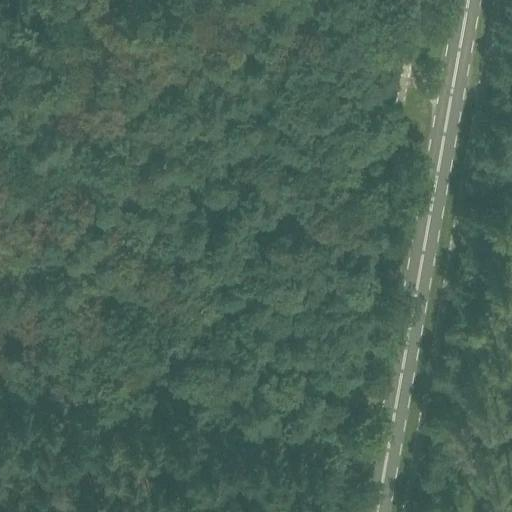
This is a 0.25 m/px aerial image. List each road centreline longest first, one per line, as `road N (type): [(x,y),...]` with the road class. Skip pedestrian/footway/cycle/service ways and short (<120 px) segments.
road 1 (secondary): [(380,511),(470,0)]
road 2 (track): [(153,0),(66,511)]
